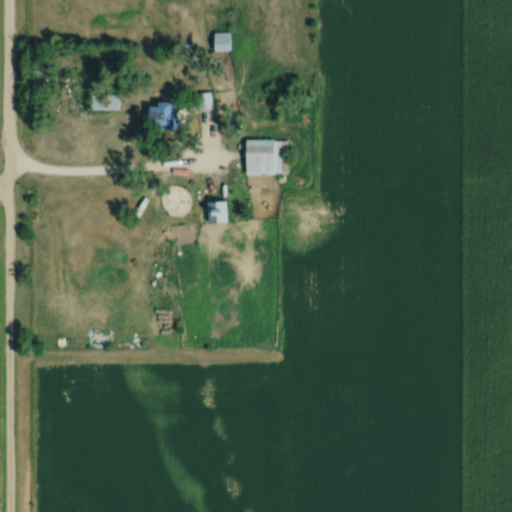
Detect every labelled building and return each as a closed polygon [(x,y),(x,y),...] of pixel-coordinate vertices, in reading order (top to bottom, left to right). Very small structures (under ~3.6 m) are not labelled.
[(232,50),(232,31),(215,31),(215,50),(232,50)] [(198,93),(198,108),(213,107),(212,92),(198,93)] [(119,94),(91,94),(91,109),(119,109),(119,94)] [(152,103),(152,128),(179,128),(179,103),(152,103)] [(289,174),(289,138),(248,138),(248,174),(289,174)] [(209,222),(229,222),(229,201),(209,201),(209,222)]
